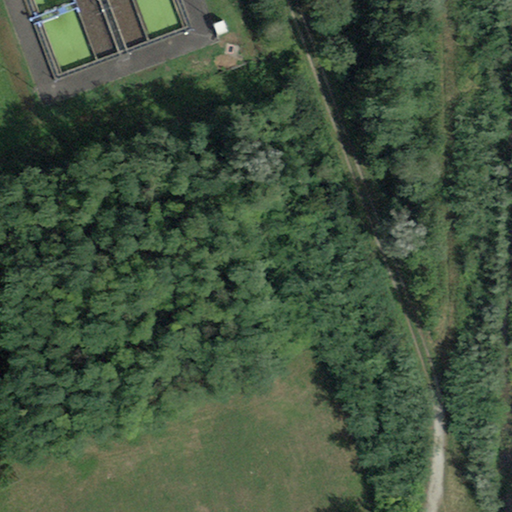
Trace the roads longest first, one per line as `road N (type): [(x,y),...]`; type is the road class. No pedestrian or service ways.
road 1 (track): [(450,511),(436,404),(289,0)]
road 2 (track): [(447,0),(451,282),(436,404)]
